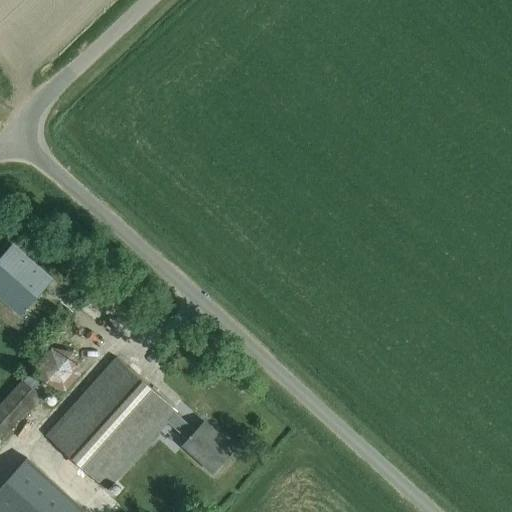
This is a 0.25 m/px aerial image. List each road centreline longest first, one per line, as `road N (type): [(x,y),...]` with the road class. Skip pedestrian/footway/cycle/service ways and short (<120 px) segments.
road 1 (unclassified): [(431,511),(10,129)]
road 2 (unclassified): [(148,0),(10,129)]
